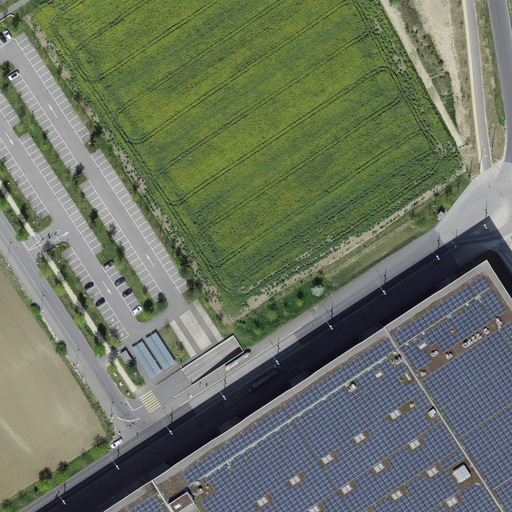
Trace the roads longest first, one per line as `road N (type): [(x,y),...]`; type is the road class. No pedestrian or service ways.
road 1 (unclassified): [(141,441),(493,204)]
road 2 (unclassified): [(200,431),(453,258),(493,204)]
road 3 (residential): [(0,224),(141,441)]
road 4 (unclassified): [(33,511),(141,441)]
